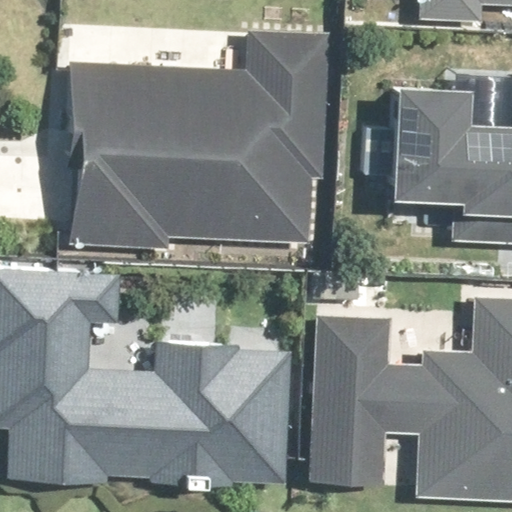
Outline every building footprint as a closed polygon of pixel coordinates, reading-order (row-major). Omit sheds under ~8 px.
[(511,0),(419,0),(418,13),(483,16),(483,0),(511,0)] [(250,63),(72,57),(70,126),(79,127),(76,239),(163,242),(163,232),(308,236),(311,173),(326,173),(331,31),(252,28),(250,63)] [(471,83),(397,81),(393,194),(464,196),(464,210),(511,210),(511,113),(470,112),(471,83)] [(118,271),(0,265),(0,425),(11,426),(9,476),(109,479),(110,471),(153,473),(152,485),(235,488),(236,476),(284,478),(289,350),(237,347),(237,340),(158,335),(156,363),(93,361),(95,313),(116,315),(118,271)] [(511,298),(476,297),(475,348),(426,345),(425,363),(395,361),(396,272),(307,269),(306,329),(319,330),(316,481),(386,483),(387,432),(419,432),(418,499),(511,500),(511,298)]
